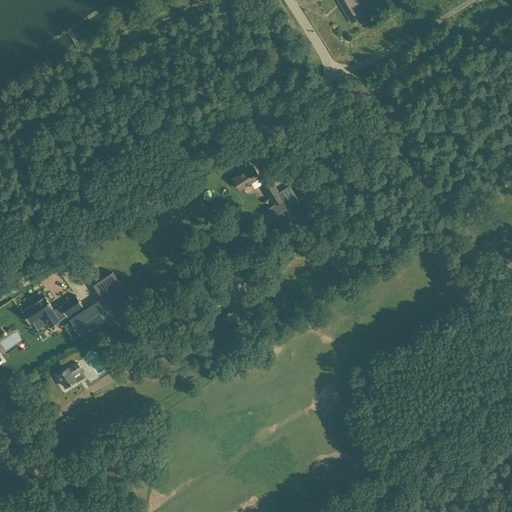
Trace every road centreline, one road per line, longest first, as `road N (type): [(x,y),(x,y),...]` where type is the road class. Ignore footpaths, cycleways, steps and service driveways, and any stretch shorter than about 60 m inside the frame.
road 1 (unclassified): [(0,298),(316,96),(331,68)]
road 2 (unknown): [(488,0),(343,88),(316,96),(277,0)]
road 3 (track): [(331,68),(356,80),(457,226),(511,268)]
road 4 (unclassified): [(331,68),(376,58),(472,0)]
road 5 (unclassified): [(67,511),(0,404)]
